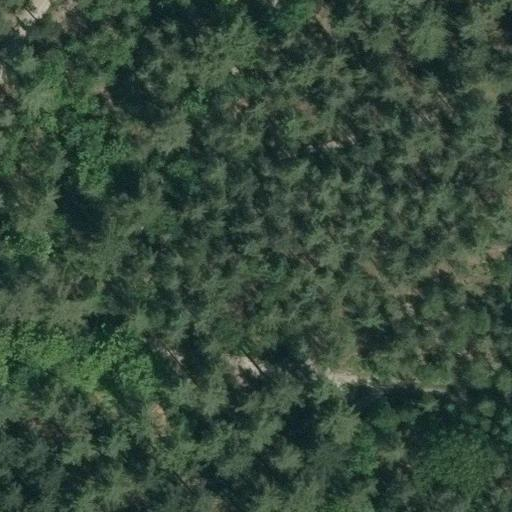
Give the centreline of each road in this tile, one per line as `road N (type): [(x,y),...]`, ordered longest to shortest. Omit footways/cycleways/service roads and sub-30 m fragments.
road 1 (track): [(0,345),(361,395)]
road 2 (track): [(163,159),(264,155),(511,99)]
road 3 (track): [(511,414),(361,395),(297,511)]
road 4 (track): [(48,351),(163,159)]
road 5 (track): [(163,159),(264,0)]
